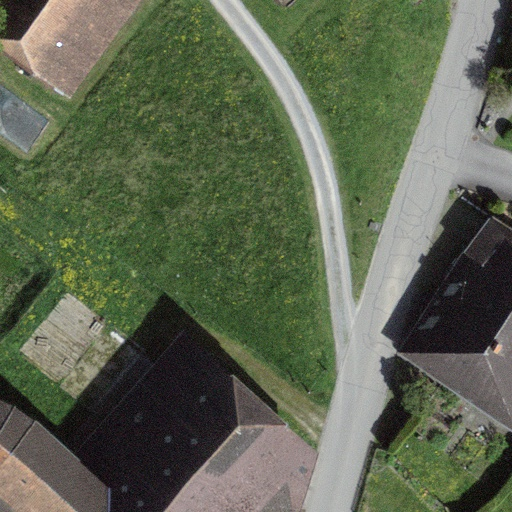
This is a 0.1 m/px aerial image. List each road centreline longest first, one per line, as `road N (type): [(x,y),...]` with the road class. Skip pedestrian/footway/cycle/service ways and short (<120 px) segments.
road 1 (residential): [(472,0),(328,511)]
road 2 (track): [(354,414),(342,263),(305,126),(229,0)]
